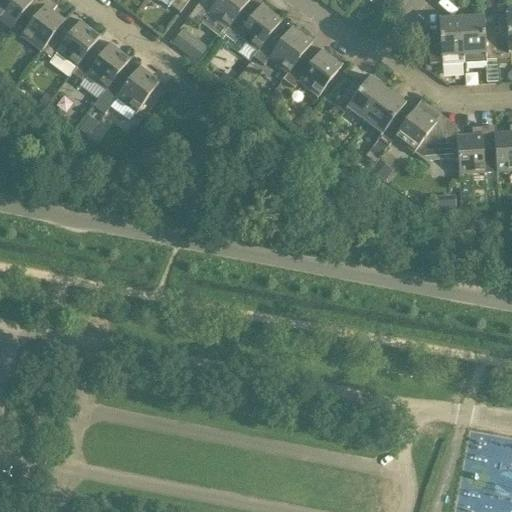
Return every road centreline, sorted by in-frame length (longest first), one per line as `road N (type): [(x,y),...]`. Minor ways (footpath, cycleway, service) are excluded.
road 1 (unclassified): [(511,303),(0,205)]
road 2 (residential): [(511,100),(453,103),(387,59),(389,42)]
road 3 (residential): [(179,76),(76,0)]
